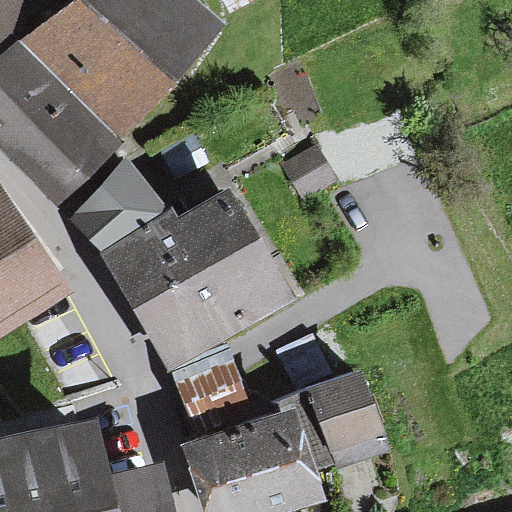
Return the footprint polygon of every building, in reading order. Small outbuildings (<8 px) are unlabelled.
[(13,0),(0,0),(0,11),(14,1),(13,0)] [(71,0),(0,55),(0,144),(58,207),(225,25),(196,0),(71,0)] [(71,218),(102,251),(168,207),(126,157),(71,218)] [(168,368),(275,300),(206,192),(99,259),(168,368)] [(0,312),(44,281),(0,219),(0,312)] [(365,430),(345,369),(276,391),(296,452),(365,430)] [(164,426),(192,511),(293,479),(265,394),(164,426)] [(0,427),(0,511),(136,511),(118,449),(58,467),(43,415),(0,427)]
